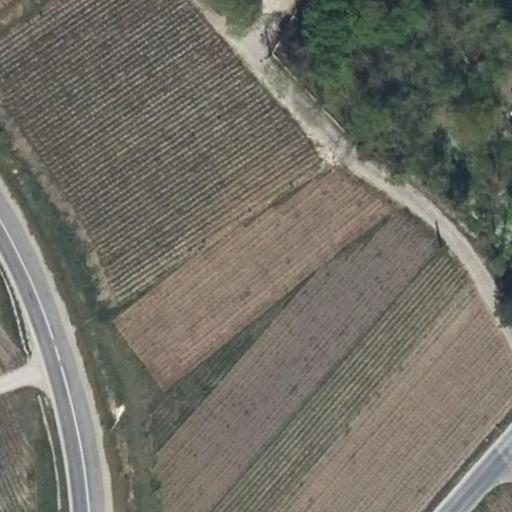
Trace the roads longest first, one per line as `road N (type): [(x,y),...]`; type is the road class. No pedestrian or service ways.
road 1 (residential): [(511,320),(492,277),(288,103),(249,54)]
road 2 (secondary): [(94,511),(90,451),(72,384),(39,276),(0,203)]
